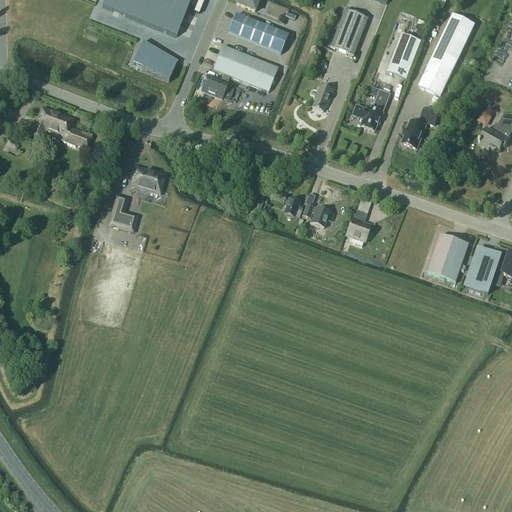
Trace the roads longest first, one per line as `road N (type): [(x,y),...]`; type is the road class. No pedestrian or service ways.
road 1 (tertiary): [(511,236),(267,152),(167,133)]
road 2 (tertiary): [(167,133),(0,72)]
road 3 (unclassified): [(167,133),(222,0)]
